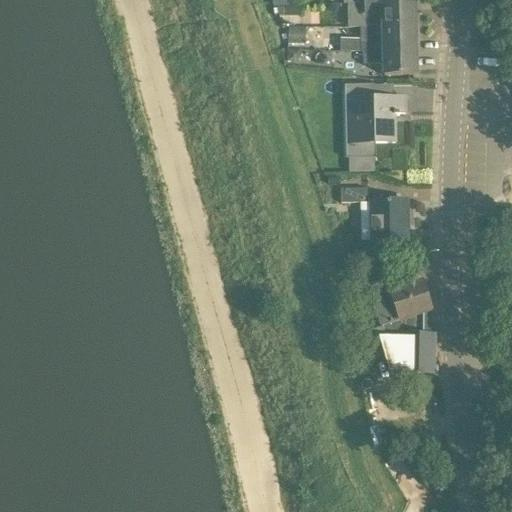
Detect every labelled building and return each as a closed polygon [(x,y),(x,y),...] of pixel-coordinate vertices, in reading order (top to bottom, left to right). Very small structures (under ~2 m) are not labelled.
[(366,6),(347,6),(347,16),(365,17),(365,30),(383,30),(414,29),(414,5),(366,6)] [(278,9),(278,17),(300,17),(301,9),(278,9)] [(360,40),(339,40),(340,53),(360,53),(360,55),(415,53),(414,29),(383,30),(365,30),(359,30),(360,40)] [(305,44),(305,30),(287,30),(287,45),(305,45),(305,44)] [(301,52),(288,52),(288,63),(295,64),(300,60),(301,52)] [(416,77),(415,53),(360,55),(363,55),(363,67),(383,67),(384,78),(416,77)] [(347,161),(350,161),(375,161),(375,145),(395,145),(395,118),(398,118),(398,116),(405,116),(404,100),(375,100),(375,86),(345,87),(347,161)] [(367,190),(341,191),(341,205),(367,205),(367,190)] [(407,204),(407,203),(372,203),(373,244),(407,243),(407,226),(405,226),(405,204),(407,204)] [(374,249),(359,255),(365,270),(380,264),(374,249)] [(422,283),(401,290),(396,275),(388,278),(367,285),(380,329),(431,312),(422,283)] [(432,376),(433,339),(425,339),(425,333),(431,333),(431,312),(380,329),(384,341),(394,374),(432,376)] [(384,341),(380,329),(354,338),(359,349),(384,341)] [(396,411),(390,376),(366,380),(372,416),(396,411)] [(402,461),(421,484),(431,476),(412,453),(402,461)] [(431,476),(421,484),(426,489),(435,482),(431,476)]
